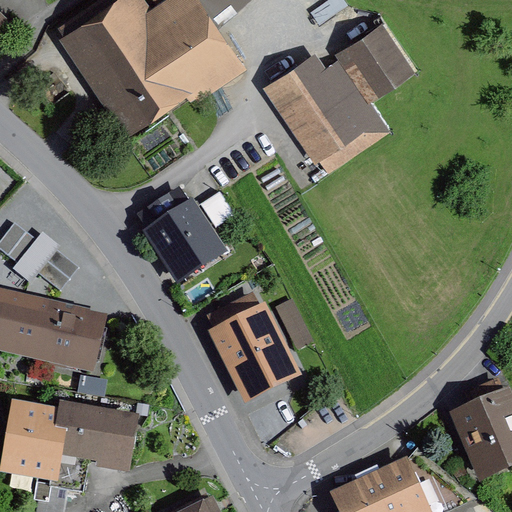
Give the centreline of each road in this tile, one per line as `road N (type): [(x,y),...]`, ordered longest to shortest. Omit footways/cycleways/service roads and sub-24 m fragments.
road 1 (unclassified): [(260,498),(131,267),(0,123)]
road 2 (residential): [(511,298),(426,402),(379,437),(260,498)]
